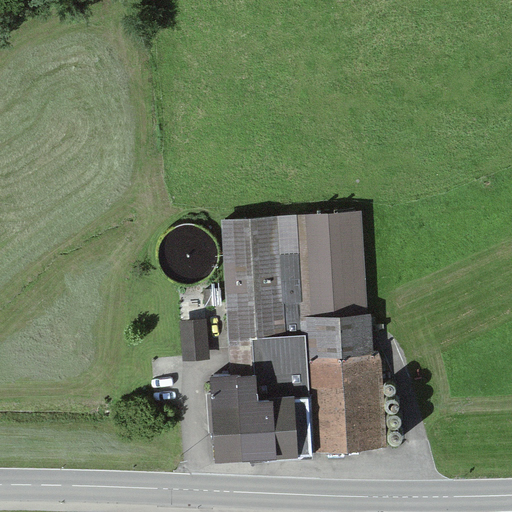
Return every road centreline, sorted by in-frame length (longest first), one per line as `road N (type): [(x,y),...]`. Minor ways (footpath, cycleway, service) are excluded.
road 1 (secondary): [(511,494),(0,485)]
road 2 (unknown): [(403,498),(350,459),(322,397)]
